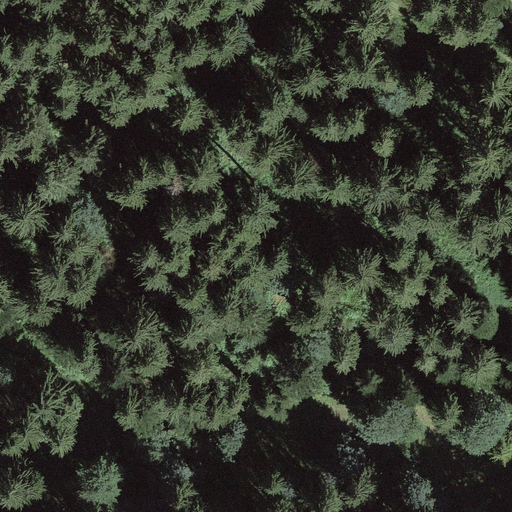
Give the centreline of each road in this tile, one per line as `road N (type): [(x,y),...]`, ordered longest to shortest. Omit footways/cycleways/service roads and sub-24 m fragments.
road 1 (track): [(378,511),(376,455),(384,427),(404,402),(511,352)]
road 2 (track): [(511,71),(389,0)]
